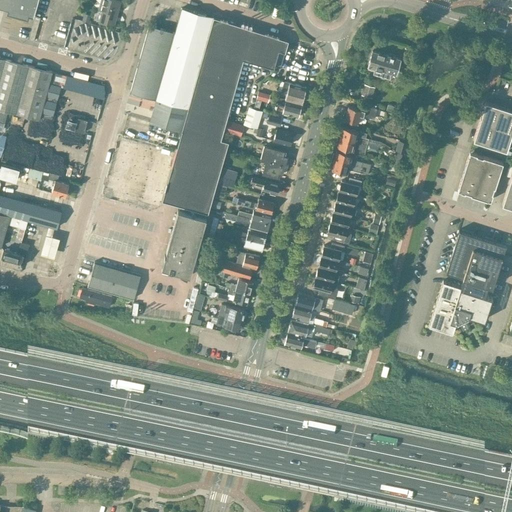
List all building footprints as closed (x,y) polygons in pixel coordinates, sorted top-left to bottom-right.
[(0,0),(0,6),(9,9),(8,12),(28,17),(28,14),(33,15),(33,16),(37,0),(0,0)] [(120,1),(118,0),(101,0),(99,9),(103,10),(100,21),(113,25),(120,1)] [(156,98),(188,107),(214,16),(182,7),(175,32),(156,98)] [(160,204),(178,209),(166,251),(167,251),(166,255),(165,255),(161,267),(190,275),(206,217),(195,214),(196,210),(208,213),(208,211),(210,206),(229,140),(221,138),(231,102),(234,93),(244,59),(273,67),(278,49),(285,51),(285,50),(288,40),(214,16),(188,107),(182,130),(162,200),(160,204)] [(130,91),(156,98),(175,32),(174,32),(149,25),(130,91)] [(368,65),(368,67),(374,69),(373,73),(389,78),(391,72),(396,73),(400,58),(372,50),(368,65)] [(5,58),(0,74),(0,108),(15,113),(28,64),(5,58)] [(52,71),(28,64),(15,113),(39,119),(52,71)] [(306,86),(284,80),(281,92),(287,93),(285,98),(302,103),(306,86)] [(271,94),(259,91),(257,99),(268,102),(271,94)] [(182,130),(188,107),(156,98),(150,121),(182,130)] [(301,105),(286,101),(285,105),(277,103),(275,110),(298,116),(301,105)] [(511,133),(511,109),(486,101),(473,140),(507,150),(511,133)] [(364,104),(363,109),(348,105),(347,111),(345,111),(344,112),(343,116),(344,117),(345,117),(345,119),(357,122),(359,114),(374,118),(377,108),(364,104)] [(269,112),(267,123),(280,126),(283,116),(269,112)] [(75,129),(84,131),(87,120),(78,117),(75,129)] [(339,130),(338,136),(367,144),(368,144),(375,146),(376,141),(369,139),(369,138),(365,137),(367,133),(358,131),(343,126),(342,130),(341,130),(339,130)] [(274,140),(287,143),(290,144),(291,143),(292,142),(293,139),(292,138),(293,133),(277,128),(274,140)] [(338,136),(337,141),(338,142),(337,146),(353,150),(364,153),(367,144),(338,136)] [(264,145),(260,158),(262,158),(262,159),(265,160),(265,159),(284,164),(284,163),(286,162),(287,158),(286,157),(286,156),(284,155),(285,151),(266,145),(264,145)] [(114,191),(160,204),(174,156),(154,150),(153,153),(127,146),(114,191)] [(333,153),(332,159),(369,169),(370,164),(362,162),(363,161),(351,158),(352,154),(336,149),(335,153),(333,153)] [(458,186),(457,190),(461,191),(465,192),(465,191),(471,193),(470,194),(487,199),(490,200),(492,196),(503,162),(473,152),(470,151),(468,155),(458,186)] [(284,165),(284,164),(265,159),(265,160),(262,171),(278,176),(280,171),(282,172),(282,171),(283,170),(285,166),(284,165)] [(369,169),(332,159),(330,164),(332,165),(331,169),(347,173),(348,168),(360,172),(368,174),(369,169)] [(18,167),(6,164),(2,163),(0,169),(0,175),(16,180),(19,168),(18,167)] [(43,171),(41,178),(42,178),(48,180),(50,173),(43,171)] [(511,172),(502,204),(511,207),(511,172)] [(280,183),(252,176),(250,181),(263,185),(262,189),(277,193),(280,183)] [(339,190),(356,194),(359,185),(360,185),(362,180),(349,176),(348,181),(341,179),(339,190)] [(69,183),(56,179),(52,192),(65,196),(69,183)] [(339,190),(336,200),(353,205),(355,197),(360,199),(361,195),(356,194),(339,190)] [(0,193),(0,211),(10,214),(8,223),(25,228),(28,219),(57,227),(61,211),(0,193)] [(257,202),(238,197),(236,203),(271,212),(272,208),(274,209),(275,204),(273,203),(274,202),(258,198),(257,202)] [(336,200),(333,211),(350,216),(350,218),(354,219),(355,215),(357,206),(353,205),(336,200)] [(210,206),(208,211),(220,215),(222,210),(210,206)] [(237,214),(269,223),(271,214),(253,209),(252,213),(239,209),(238,214),(237,214)] [(333,211),(330,222),(347,226),(350,218),(350,216),(333,211)] [(0,245),(1,246),(7,224),(9,215),(0,212),(0,245)] [(269,223),(237,214),(236,218),(250,222),(249,226),(267,231),(269,223)] [(330,222),(327,232),(334,234),(332,239),(345,242),(349,243),(351,234),(350,231),(351,227),(347,226),(330,222)] [(235,229),(234,234),(264,242),(266,233),(248,229),(247,233),(235,229)] [(459,229),(446,271),(463,277),(462,278),(460,284),(460,285),(484,293),(485,292),(487,286),(487,285),(492,286),(496,275),(502,256),(503,254),(506,244),(496,241),(459,229)] [(264,242),(234,234),(232,238),(245,242),(244,245),(262,250),(264,242)] [(60,239),(46,236),(41,255),(55,258),(60,239)] [(4,249),(0,261),(19,267),(23,255),(24,256),(28,243),(21,241),(18,253),(4,249)] [(324,244),(321,255),(338,260),(341,250),(343,250),(344,245),(332,241),(330,246),(324,244)] [(236,263),(252,267),(256,268),(256,267),(258,266),(259,263),(258,261),(259,256),(239,251),(236,262),(236,263)] [(338,260),(321,255),(318,266),(335,270),(334,273),(335,273),(335,272),(338,273),(339,269),(336,268),(338,260)] [(225,259),(221,270),(249,278),(252,267),(236,263),(236,262),(225,259)] [(94,261),(87,285),(134,298),(141,274),(139,274),(137,273),(131,271),(107,265),(94,261)] [(335,270),(318,266),(315,276),(337,282),(339,273),(338,273),(335,272),(335,273),(334,273),(335,270)] [(318,293),(319,294),(330,297),(333,297),(335,298),(337,289),(336,285),(337,282),(315,276),(313,287),(319,288),(318,293)] [(229,287),(249,293),(252,282),(252,281),(238,277),(236,284),(231,283),(229,287)] [(429,324),(452,332),(456,320),(459,318),(462,324),(468,321),(465,316),(468,314),(479,318),(485,319),(492,296),(443,280),(439,291),(429,324)] [(249,293),(229,287),(228,293),(233,294),(232,299),(246,303),(249,293)] [(112,296),(83,288),(80,297),(88,299),(87,302),(95,304),(95,303),(109,306),(112,296)] [(217,298),(224,300),(226,301),(228,294),(219,292),(217,298)] [(298,292),(295,304),(312,308),(319,311),(322,299),(315,297),(298,292)] [(221,303),(219,313),(242,320),(243,316),(245,317),(246,312),(244,312),(245,309),(221,303)] [(291,308),(290,312),(292,314),(292,315),(309,320),(312,308),(295,304),(294,308),(291,308)] [(194,309),(191,322),(200,324),(201,320),(197,319),(199,310),(194,309)] [(217,318),(216,323),(222,325),(240,329),(242,320),(219,313),(218,314),(217,318)] [(290,319),(287,330),(305,335),(306,328),(313,330),(314,329),(315,324),(308,322),(308,324),(290,319)] [(284,336),(283,340),(284,342),(284,343),(301,348),(302,344),(315,347),(315,346),(316,340),(303,337),(287,332),(286,336),(284,336)]
